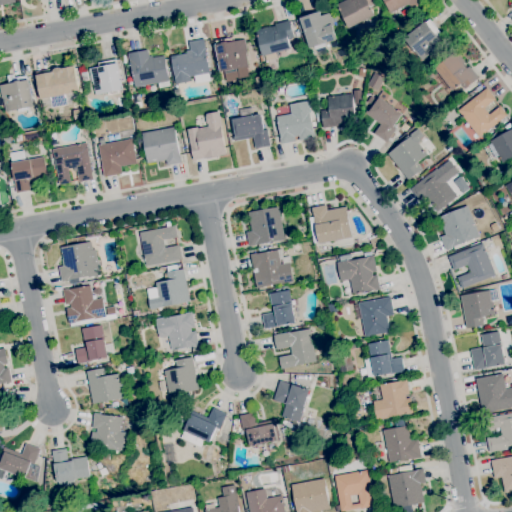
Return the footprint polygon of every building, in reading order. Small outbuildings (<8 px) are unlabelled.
[(350,30),(349,28),(348,29),(338,11),(340,10),(337,4),(343,0),(350,0),(351,1),(352,0),(374,0),(376,3),(370,6),(374,14),(372,16),(374,19),(369,22),(367,18),(363,20),(365,24),(356,29),(355,28),(350,30)] [(389,14),(381,0),(423,0),(424,2),(413,7),(411,3),(389,14)] [(309,49),(299,18),(319,11),(320,16),(329,13),(330,16),(334,15),(337,21),(333,22),(334,25),(332,26),(337,39),(326,43),(327,43),(309,49)] [(421,61),(403,38),(428,19),(441,36),(438,39),(442,45),(421,61)] [(262,56),(259,45),(257,45),(255,38),(258,37),(256,30),(269,26),(270,27),(275,26),(274,24),(289,20),(294,37),(288,39),(290,49),(262,56)] [(219,71),(215,50),(213,50),(212,41),(233,37),(233,41),(244,39),(246,52),(245,52),(248,66),(219,71)] [(175,85),(169,56),(186,53),(186,50),(189,50),(188,42),(202,39),(205,57),(209,73),(189,77),(190,81),(175,85)] [(159,88),(158,82),(134,87),(127,53),(147,49),(148,56),(151,55),(152,58),(163,56),(168,81),(167,81),(168,86),(159,88)] [(451,90),(434,69),(456,51),(463,60),(462,60),(465,62),(462,64),(466,69),(469,66),(478,77),(464,89),(459,84),(451,90)] [(111,95),(110,91),(95,95),(92,81),(91,81),(88,69),(98,66),(97,63),(104,61),(104,60),(115,58),(116,63),(117,63),(123,89),(117,91),(118,93),(111,95)] [(52,100),(52,98),(50,98),(48,88),(43,89),(39,71),(54,68),(55,73),(60,72),(59,67),(74,64),(79,92),(68,94),(68,97),(52,100)] [(364,77),(358,76),(359,68),(366,69),(364,77)] [(377,91),(367,85),(374,72),(384,78),(377,91)] [(18,112),(18,109),(6,111),(3,97),(2,98),(0,89),(0,84),(9,83),(8,79),(26,76),(27,77),(34,76),(37,89),(31,90),(34,106),(28,107),(29,109),(18,112)] [(256,86),(254,77),(261,76),(262,85),(256,86)] [(479,138),(457,110),(487,87),(495,99),(484,108),(489,114),(500,106),(507,115),(479,138)] [(323,128),(320,111),(329,110),(327,97),(351,93),(356,123),(323,128)] [(133,103),(132,95),(140,94),(141,102),(133,103)] [(386,142),(373,133),(380,124),(364,113),(370,105),(366,102),(370,96),(374,100),(377,96),(402,114),(392,127),(395,129),(393,133),(395,134),(391,139),(390,137),(386,142)] [(280,144),(275,117),(290,114),(288,104),(308,101),(312,122),(314,122),(314,126),(313,126),(315,138),(299,141),(298,136),(294,136),(295,141),(280,144)] [(255,149),(253,138),(234,141),(230,119),(240,117),(239,110),(252,107),(253,115),(261,114),(264,130),(267,129),(270,146),(255,149)] [(413,125),(407,120),(413,112),(419,117),(413,125)] [(193,160),(190,143),(198,141),(194,120),(212,116),(212,119),(217,118),(221,120),(222,125),(221,126),(226,154),(193,160)] [(405,132),(399,128),(403,123),(408,127),(405,132)] [(167,165),(166,160),(147,163),(141,133),(174,127),(179,155),(180,155),(181,163),(167,165)] [(511,159),(511,158),(502,163),(498,156),(495,158),(487,145),(490,143),(490,141),(511,128),(511,159)] [(32,139),(31,133),(39,131),(41,137),(32,139)] [(48,140),(47,133),(55,132),(56,140),(48,140)] [(408,180),(387,154),(402,142),(401,140),(410,133),(412,135),(415,133),(421,141),(418,143),(427,154),(416,162),(422,169),(408,180)] [(3,144),(2,138),(11,136),(12,142),(3,144)] [(104,177),(98,145),(131,138),(136,163),(120,167),(122,174),(104,177)] [(59,184),(53,149),(86,142),(93,179),(79,182),(76,167),(68,168),(71,182),(59,184)] [(16,192),(13,178),(15,178),(10,153),(24,150),(26,160),(44,156),(48,176),(29,180),(30,190),(16,192)] [(437,211),(425,196),(419,201),(410,189),(436,169),(437,170),(445,163),(452,171),(443,178),(457,196),(453,198),(455,201),(451,205),(449,202),(437,211)] [(319,243),(319,242),(313,243),(308,218),(313,217),(311,208),(325,205),(326,210),(345,207),(351,237),(319,243)] [(445,250),(440,237),(445,235),(437,217),(466,206),(479,237),(445,250)] [(249,246),(246,232),(251,231),(248,213),(278,207),(285,239),(249,246)] [(146,266),(140,232),(166,227),(165,222),(170,221),(171,226),(175,225),(178,237),(164,240),(165,247),(179,244),(182,259),(146,266)] [(373,248),(369,240),(377,236),(381,244),(373,248)] [(71,284),(70,280),(61,281),(59,266),(63,266),(62,259),(63,258),(61,247),(91,241),(92,250),(96,249),(100,275),(89,277),(89,276),(79,277),(80,282),(71,284)] [(461,288),(457,277),(470,272),(467,265),(453,270),(448,257),(482,243),(495,275),(461,288)] [(257,288),(254,273),(258,272),(257,268),(253,269),(250,255),(280,249),(282,258),(289,256),(291,263),(289,264),(293,282),(257,288)] [(352,294),(350,279),(340,281),(336,262),(340,262),(339,256),(350,254),(352,261),(367,258),(367,257),(373,255),(376,271),(372,271),(372,276),(377,275),(380,290),(374,291),(374,290),(352,294)] [(151,309),(147,289),(156,287),(156,282),(168,280),(166,272),(168,272),(167,266),(177,264),(178,270),(184,269),(190,301),(161,306),(161,307),(151,309)] [(80,324),(80,322),(69,323),(63,290),(90,285),(93,299),(103,298),(106,316),(105,316),(106,320),(80,324)] [(466,328),(460,296),(496,289),(498,300),(499,299),(500,306),(493,307),(495,314),(482,317),(483,325),(466,328)] [(264,329),(262,315),(273,312),(269,294),(289,290),(292,306),(291,306),(295,322),(264,329)] [(365,336),(361,318),(357,319),(354,305),(359,304),(358,303),(390,297),(394,315),(387,316),(390,332),(365,336)] [(329,313),(327,305),(336,303),(338,311),(329,313)] [(107,315),(106,308),(115,306),(116,313),(107,315)] [(158,352),(157,344),(163,343),(162,337),(159,337),(156,319),(192,312),(195,327),(191,328),(191,332),(196,331),(198,345),(158,352)] [(78,363),(75,348),(85,347),(82,328),(102,325),(103,334),(111,333),(115,356),(78,363)] [(280,369),(278,357),(291,355),(290,347),(276,350),(274,336),(309,329),(316,362),(280,369)] [(474,370),(470,350),(483,347),(480,335),(499,331),(502,346),(501,346),(504,363),(474,370)] [(374,376),(367,344),(388,340),(391,359),(401,357),(404,371),(392,374),(392,372),(374,376)] [(0,382),(0,348),(5,348),(8,363),(3,364),(4,368),(9,367),(11,382),(4,383),(4,382),(0,382)] [(341,372),(338,358),(350,356),(353,370),(341,372)] [(169,395),(164,370),(176,368),(175,360),(192,357),(198,389),(169,395)] [(93,403),(86,371),(104,367),(105,376),(117,373),(119,380),(128,378),(131,396),(93,403)] [(121,376),(119,370),(132,367),(134,373),(121,376)] [(511,407),(482,413),(475,379),(502,373),(505,389),(511,387),(511,407)] [(376,420),(373,402),(382,400),(380,385),(400,381),(400,380),(406,379),(409,394),(405,395),(406,399),(410,398),(413,413),(376,420)] [(299,422),(281,416),(285,404),(273,400),(279,381),(309,390),(299,422)] [(172,405),(170,397),(178,396),(180,404),(172,405)] [(200,447),(181,437),(185,429),(182,428),(191,410),(208,418),(213,407),(227,414),(220,429),(217,428),(210,442),(204,439),(200,447)] [(250,446),(247,430),(243,431),(239,415),(255,412),(257,423),(274,419),(275,423),(276,428),(278,427),(280,439),(277,439),(278,440),(250,446)] [(511,448),(489,453),(486,438),(501,435),(499,428),(486,430),(484,418),(511,413),(511,448)] [(128,452),(114,450),(115,449),(90,446),(92,432),(96,432),(97,428),(92,427),(94,414),(121,417),(119,432),(130,433),(128,452)] [(181,427),(176,424),(179,417),(184,420),(181,427)] [(291,433),(281,422),(283,420),(288,422),(295,429),(291,433)] [(389,463),(382,430),(407,425),(410,441),(417,439),(421,458),(412,459),(412,458),(389,463)] [(349,444),(344,436),(351,432),(356,440),(349,444)] [(36,482),(5,470),(2,479),(0,478),(0,456),(4,447),(21,454),(26,443),(40,449),(33,465),(38,467),(36,482)] [(58,488),(54,465),(51,451),(66,448),(68,459),(87,456),(90,476),(74,479),(74,481),(70,482),(71,486),(58,488)] [(511,491),(504,493),(501,477),(494,478),(491,460),(511,455),(511,491)] [(102,476),(99,470),(104,467),(107,473),(102,476)] [(396,511),(396,508),(393,508),(387,476),(414,471),(414,469),(423,468),(425,483),(420,484),(424,503),(411,505),(412,511),(396,511)] [(341,511),(335,475),(368,469),(375,506),(361,508),(341,511)] [(296,511),(291,483),(324,478),(330,508),(311,511),(296,511)] [(205,511),(205,509),(219,507),(217,497),(223,496),(222,487),(235,484),(239,511),(205,511)] [(248,511),(245,491),(265,488),(267,497),(282,495),(285,511),(248,511)]
